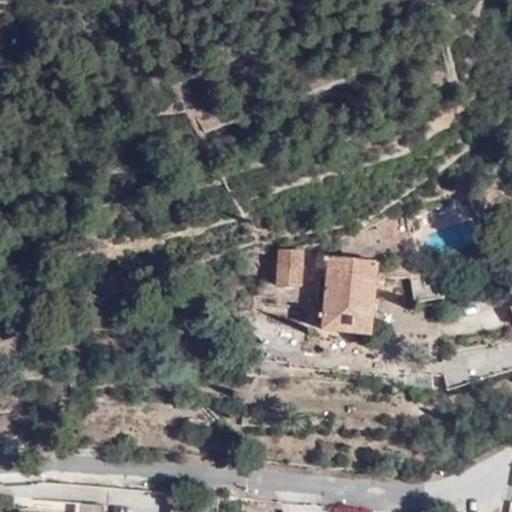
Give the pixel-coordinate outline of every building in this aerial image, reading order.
[(298,249),(273,250),(272,286),(296,286),(298,249)] [(379,259),(326,257),(321,328),(307,327),(306,352),(380,358),(381,347),(394,348),(395,335),(425,337),(428,310),(420,310),(408,256),(379,253),(379,259)] [(511,303),(505,306),(511,324),(511,339),(434,358),(443,391),(511,368),(511,303)] [(128,511),(164,511),(165,493),(129,492),(128,511)] [(215,511),(217,498),(195,496),(172,494),(170,511),(215,511)]
